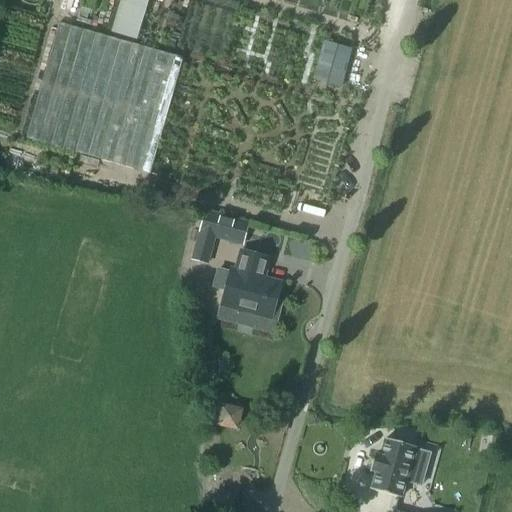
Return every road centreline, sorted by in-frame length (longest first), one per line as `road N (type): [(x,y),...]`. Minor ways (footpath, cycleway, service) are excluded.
road 1 (unclassified): [(271,511),(410,0)]
road 2 (track): [(50,158),(343,242)]
road 3 (track): [(240,0),(397,47)]
